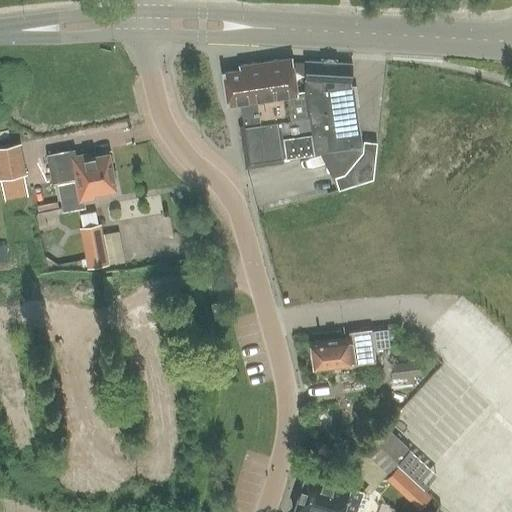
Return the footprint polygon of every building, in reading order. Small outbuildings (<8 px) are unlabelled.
[(283,158),(363,147),(355,85),(353,85),(354,63),(307,60),(305,90),(298,91),(293,57),(240,64),(240,69),(223,72),(228,105),(241,103),(244,126),(241,126),(246,167),(284,162),(283,158)] [(373,179),(377,145),(364,144),(363,154),(346,173),(337,176),(340,188),(373,179)] [(76,179),(112,171),(109,154),(88,158),(87,154),(72,157),(76,179)] [(115,189),(112,171),(76,179),(80,200),(95,198),(94,193),(115,189)] [(98,208),(82,211),(84,221),(100,219),(98,208)] [(82,229),(90,267),(107,264),(100,226),(82,229)] [(338,366),(375,361),(371,329),(349,332),(349,338),(311,342),(312,348),(310,352),(311,360),(314,364),(315,368),(332,366),(332,365),(338,364),(338,366)] [(425,375),(423,360),(391,364),(393,379),(414,377),(425,375)] [(385,425),(362,450),(388,474),(411,449),(385,425)] [(362,492),(350,487),(307,472),(294,511),(360,511),(361,511),(362,511),(364,510),(365,509),(367,502),(367,501),(367,499),(367,497),(366,496),(365,495),(364,493),(363,492),(362,492)]
